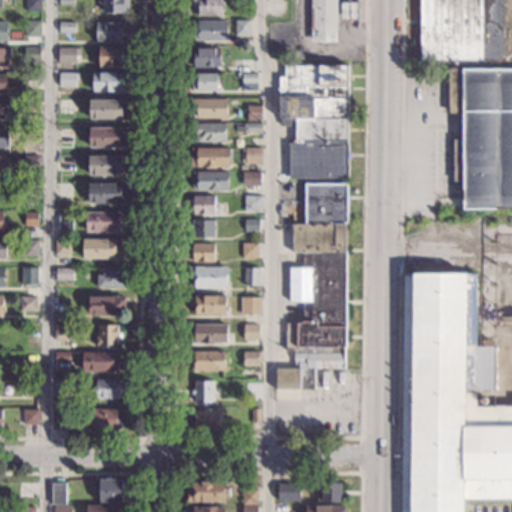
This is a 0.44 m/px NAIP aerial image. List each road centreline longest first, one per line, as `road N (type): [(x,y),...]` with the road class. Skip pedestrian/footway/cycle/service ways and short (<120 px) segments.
road 1 (secondary): [(379,511),(386,0)]
road 2 (residential): [(155,511),(161,0)]
road 3 (residential): [(380,459),(0,459)]
